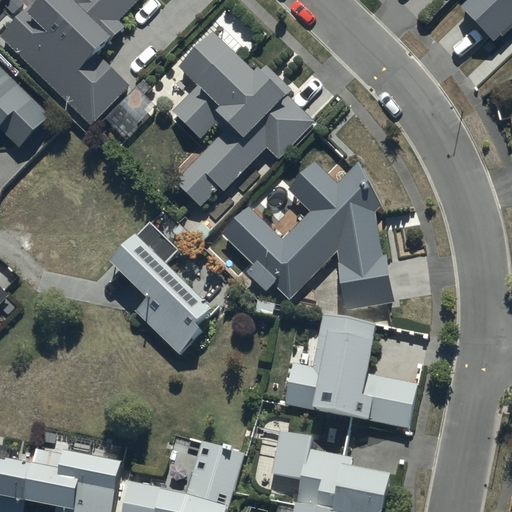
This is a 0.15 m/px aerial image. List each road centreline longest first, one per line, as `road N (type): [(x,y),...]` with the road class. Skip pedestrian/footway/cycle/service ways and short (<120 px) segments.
road 1 (residential): [(487,342),(482,252),(453,160),(419,106),(315,0)]
road 2 (residential): [(454,511),(487,342)]
